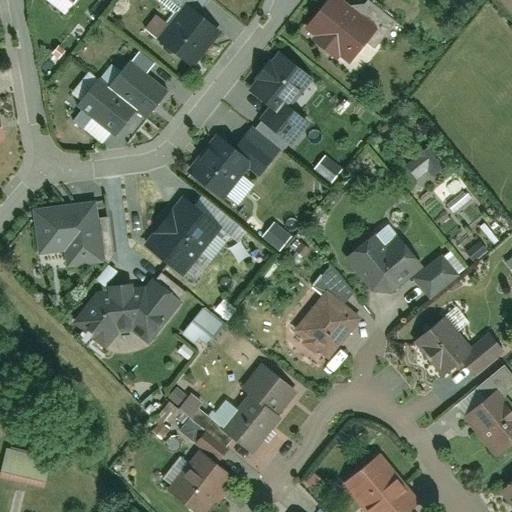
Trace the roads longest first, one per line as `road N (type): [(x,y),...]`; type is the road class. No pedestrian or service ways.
road 1 (residential): [(246,511),(330,408),(354,395),(384,400),(410,417),(471,511)]
road 2 (residential): [(39,174),(141,166),(177,143),(286,0)]
road 3 (residential): [(13,0),(39,174)]
